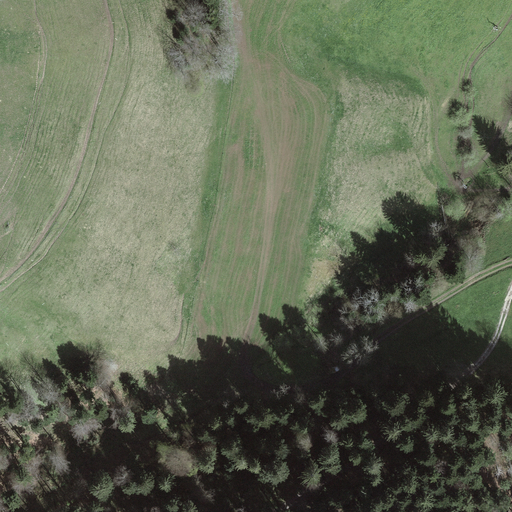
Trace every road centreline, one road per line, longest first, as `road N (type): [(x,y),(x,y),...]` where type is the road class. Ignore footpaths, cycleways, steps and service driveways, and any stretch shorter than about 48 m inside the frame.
road 1 (track): [(276,511),(471,372),(492,345),(511,291)]
road 2 (track): [(106,0),(110,43),(81,159),(34,250),(0,281)]
road 3 (track): [(324,384),(406,319),(511,262)]
